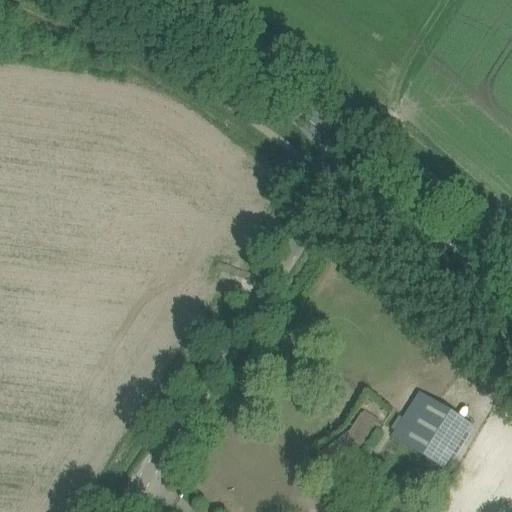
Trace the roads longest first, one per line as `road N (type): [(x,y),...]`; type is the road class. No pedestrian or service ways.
road 1 (unclassified): [(126,511),(351,153)]
road 2 (tertiary): [(351,153),(124,0)]
road 3 (tertiary): [(511,291),(351,153)]
